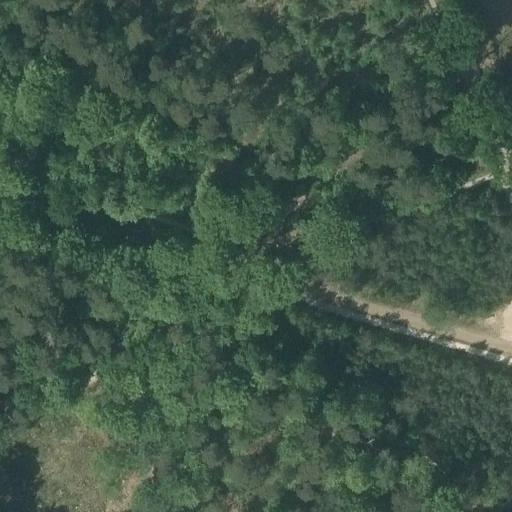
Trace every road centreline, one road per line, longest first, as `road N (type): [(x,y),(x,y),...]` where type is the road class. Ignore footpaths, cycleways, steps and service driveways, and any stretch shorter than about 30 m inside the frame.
road 1 (unknown): [(511,173),(459,156),(368,185),(0,24)]
road 2 (track): [(163,242),(511,346)]
road 3 (track): [(272,273),(0,447)]
road 4 (track): [(439,0),(511,162)]
road 5 (track): [(0,175),(163,242)]
road 6 (track): [(188,511),(66,401)]
